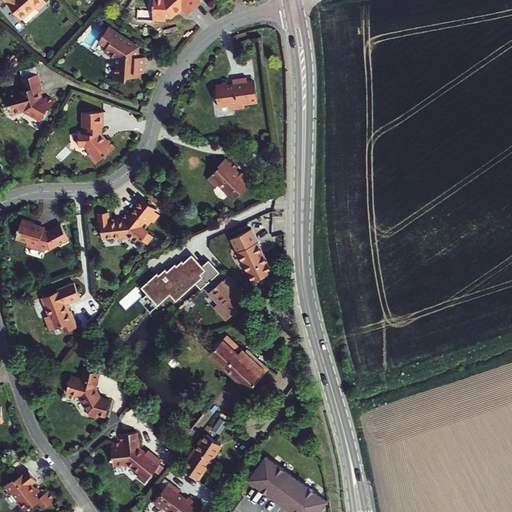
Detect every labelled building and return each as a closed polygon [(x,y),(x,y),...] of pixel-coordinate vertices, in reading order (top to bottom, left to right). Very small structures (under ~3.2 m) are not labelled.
[(4,0),(22,19),(36,7),(38,9),(47,2),(44,0),(4,0)] [(152,8),(153,8),(152,21),(165,22),(166,17),(170,18),(175,13),(181,8),(183,10),(187,15),(200,4),(195,0),(153,0),(153,4),(152,4),(152,8)] [(144,58),(140,57),(138,57),(138,54),(136,54),(137,48),(131,45),(133,43),(108,27),(99,42),(107,47),(104,51),(115,59),(113,80),(125,81),(125,77),(140,79),(140,73),(143,73),(144,58)] [(19,93),(18,89),(6,92),(11,112),(15,113),(23,111),(24,113),(24,114),(40,123),(45,114),(47,115),(54,103),(46,99),(46,100),(45,102),(40,99),(38,93),(40,93),(42,92),(42,91),(38,75),(21,80),(23,86),(23,85),(25,85),(26,91),(25,91),(21,92),(19,93)] [(249,106),(246,83),(245,80),(231,81),(232,86),(227,86),(226,84),(221,85),(221,87),(216,88),(217,90),(213,91),(215,99),(218,98),(219,108),(229,107),(230,112),(243,110),(243,107),(249,106)] [(254,82),(246,83),(249,106),(257,104),(254,82)] [(103,113),(87,113),(87,120),(83,120),(83,127),(87,127),(87,134),(78,134),(78,146),(85,146),(90,153),(87,156),(95,165),(115,149),(108,140),(106,142),(101,136),(101,128),(103,128),(103,113)] [(242,173),(240,174),(239,175),(235,171),(236,170),(238,168),(232,162),(231,164),(226,159),(219,165),(220,167),(208,179),(216,187),(219,184),(229,195),(228,196),(233,201),(251,182),(242,173)] [(99,222),(95,223),(96,231),(101,231),(102,240),(116,239),(118,241),(126,240),(129,240),(138,246),(142,242),(147,246),(153,238),(140,228),(144,222),(146,222),(149,219),(152,221),(154,222),(159,214),(155,211),(156,209),(142,198),(130,215),(126,213),(120,222),(114,222),(114,223),(109,224),(108,213),(98,214),(99,222)] [(16,232),(17,232),(15,240),(26,243),(25,246),(44,252),(45,249),(48,250),(48,247),(51,248),(68,240),(60,225),(47,231),(43,230),(44,229),(40,231),(37,227),(34,226),(34,224),(21,221),(19,229),(17,228),(16,232)] [(251,282),(272,272),(251,228),(231,238),(251,282)] [(201,288),(220,271),(209,259),(203,265),(197,258),(193,261),(189,256),(184,261),(183,259),(177,264),(176,262),(168,270),(166,267),(160,273),(158,272),(142,287),(159,304),(162,301),(163,301),(170,294),(177,301),(196,283),(201,288)] [(213,287),(234,311),(243,303),(221,280),(213,287)] [(50,330),(61,326),(63,325),(65,331),(77,326),(71,310),(68,311),(65,303),(79,298),(73,283),(58,289),(59,290),(42,297),(49,314),(44,316),(50,330)] [(223,339),(211,351),(250,388),(268,368),(247,348),(245,351),(233,339),(228,344),(223,339)] [(85,368),(82,379),(72,376),(67,392),(82,396),(90,411),(89,414),(99,417),(100,414),(107,416),(111,399),(101,397),(96,387),(100,372),(85,368)] [(222,432),(229,421),(221,417),(215,428),(222,432)] [(139,431),(121,433),(122,441),(114,441),(114,444),(112,444),(113,455),(112,455),(113,460),(114,460),(115,465),(129,463),(140,471),(138,474),(146,480),(156,468),(160,462),(162,459),(148,449),(146,451),(140,447),(139,431)] [(185,466),(197,473),(220,439),(208,431),(185,466)] [(265,492),(290,510),(298,498),(304,502),(296,511),(315,511),(325,500),(263,456),(246,479),(259,489),(268,476),(273,480),(265,492)] [(24,511),(25,511),(38,502),(39,501),(44,508),(56,499),(49,491),(44,495),(38,487),(36,489),(33,485),(37,481),(28,470),(16,480),(15,479),(4,488),(11,496),(13,494),(19,501),(17,502),(24,511)] [(268,476),(259,489),(265,492),(273,480),(268,476)] [(176,494),(164,486),(149,506),(157,511),(158,511),(158,510),(160,511),(191,511),(194,508),(184,501),(183,502),(175,496),(176,494)] [(298,498),(290,510),(292,511),(296,511),(304,502),(298,498)]
